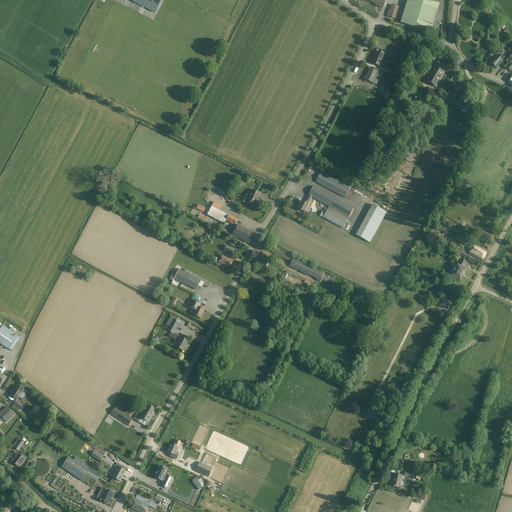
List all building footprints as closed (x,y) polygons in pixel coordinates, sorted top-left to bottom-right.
[(130,0),(136,2),(155,12),(160,3),(153,0),(130,0)] [(385,0),(371,0),(371,2),(378,5),(377,6),(382,8),(385,0)] [(426,0),(407,0),(400,23),(430,32),(439,4),(426,0)] [(398,7),(392,5),(390,11),(388,10),(388,12),(387,16),(395,19),(396,14),(398,7)] [(384,53),(378,51),(376,55),(375,55),(374,57),(375,58),(374,60),(373,60),(372,62),(373,63),(372,64),(378,67),(382,58),(384,53)] [(505,58),(502,55),(499,58),(496,55),(492,59),(493,59),(490,62),(496,68),(502,61),(505,58)] [(452,69),(437,60),(425,81),(435,88),(445,72),(448,74),(452,69)] [(404,68),(399,65),(398,69),(396,69),(395,73),(394,75),(400,78),(402,71),(403,71),(404,68)] [(366,76),(364,80),(367,81),(368,82),(373,84),(376,77),(379,79),(380,79),(382,74),(375,71),(370,69),(367,76),(366,76)] [(426,94),(422,89),(414,95),(417,100),(426,94)] [(455,106),(455,107),(456,109),(459,110),(462,109),(463,108),(463,107),(463,106),(466,98),(459,95),(458,95),(457,100),(455,106)] [(463,107),(463,108),(465,108),(464,112),(468,114),(471,106),(471,105),(472,103),(468,102),(467,103),(467,105),(466,104),(465,107),(463,106),(463,107)] [(335,179),(321,172),(315,182),(345,198),(352,185),(336,177),(335,179)] [(353,209),(313,187),(304,202),(302,201),(298,209),(304,212),(308,204),(312,197),(329,207),(326,212),(322,211),(319,216),(343,228),(353,209)] [(253,189),(247,201),(253,205),(254,203),(255,201),(255,200),(257,201),(261,193),(256,191),(253,189)] [(215,219),(222,206),(214,202),(207,215),(215,219)] [(386,212),(372,205),(356,235),(370,243),(386,212)] [(226,220),(235,225),(238,219),(229,214),(226,220)] [(254,233),(238,225),(232,235),(249,243),(254,233)] [(490,235),(483,230),(480,235),(488,239),(490,235)] [(487,251),(474,243),(468,253),(481,261),(487,251)] [(226,246),(224,245),(222,250),(232,255),(234,249),(226,245),(226,246)] [(464,249),(458,246),(456,249),(457,249),(462,252),(466,255),(462,252),(464,249)] [(293,258),(274,248),(272,253),(292,262),(290,266),(298,270),(298,269),(301,271),(300,272),(309,276),(309,275),(316,278),(315,279),(320,282),(325,273),(294,257),(293,258)] [(457,249),(455,252),(465,258),(466,255),(462,252),(457,249)] [(270,259),(253,251),(249,260),(265,268),(270,259)] [(233,261),(222,255),(219,263),(230,268),(233,261)] [(467,263),(460,260),(457,265),(451,276),(460,282),(467,270),(464,269),(467,263)] [(179,269),(174,279),(182,283),(196,290),(201,281),(179,269)] [(195,301),(192,299),(189,304),(192,305),(190,308),(196,311),(194,315),(200,318),(204,311),(198,307),(200,303),(195,300),(195,301)] [(170,318),(166,325),(169,327),(167,330),(171,332),(169,336),(179,342),(176,348),(178,349),(183,351),(188,341),(174,334),(180,323),(170,318)] [(0,344),(8,350),(9,349),(11,351),(20,338),(3,326),(0,329),(0,344)] [(27,392),(17,386),(14,389),(15,390),(10,396),(17,400),(19,397),(22,399),(23,398),(24,397),(25,396),(25,395),(27,392)] [(23,406),(16,401),(13,405),(21,410),(23,406)] [(155,410),(148,405),(144,412),(139,409),(133,419),(138,422),(140,418),(148,423),(155,410)] [(0,422),(3,420),(6,423),(14,415),(10,411),(7,407),(0,413),(0,422)] [(133,419),(115,409),(111,416),(128,426),(133,419)] [(15,443),(12,447),(14,448),(18,451),(24,443),(20,440),(18,439),(15,443)] [(178,456),(175,454),(178,447),(180,442),(174,439),(172,444),(170,443),(167,448),(168,449),(167,452),(170,454),(169,456),(176,459),(178,456)] [(188,450),(185,457),(190,459),(191,456),(196,458),(197,455),(188,450)] [(109,463),(94,451),(91,455),(109,469),(114,463),(111,461),(112,461),(111,460),(109,463)] [(26,459),(18,453),(11,462),(19,468),(26,459)] [(89,471),(73,460),(68,457),(62,466),(66,469),(66,470),(82,481),(84,479),(85,480),(86,480),(87,479),(87,478),(88,477),(87,476),(86,476),(87,475),(98,482),(100,479),(89,471)] [(73,460),(89,471),(91,467),(76,457),(73,460)] [(122,466),(116,463),(115,465),(112,470),(114,471),(112,475),(114,476),(112,478),(115,479),(119,482),(126,468),(122,466)] [(208,477),(212,468),(201,463),(199,467),(198,467),(196,471),(208,477)] [(159,467),(154,478),(161,481),(161,480),(163,481),(161,486),(167,489),(170,482),(163,479),(165,475),(164,475),(166,470),(159,467)] [(402,476),(395,474),(393,482),(392,482),(391,486),(399,488),(402,476)] [(51,486),(61,492),(63,489),(56,485),(61,477),(58,475),(51,486)] [(98,482),(96,487),(100,489),(104,482),(100,479),(98,482)] [(198,480),(194,482),(198,490),(202,488),(204,487),(203,485),(201,486),(198,480)] [(102,488),(97,499),(99,500),(100,500),(100,501),(101,501),(108,504),(112,497),(114,494),(106,490),(107,490),(106,489),(106,490),(104,489),(102,488)] [(157,494),(155,499),(157,500),(159,498),(164,500),(163,502),(167,504),(169,499),(157,494)] [(156,504),(137,496),(131,509),(138,511),(145,511),(148,506),(154,508),(156,504)]
